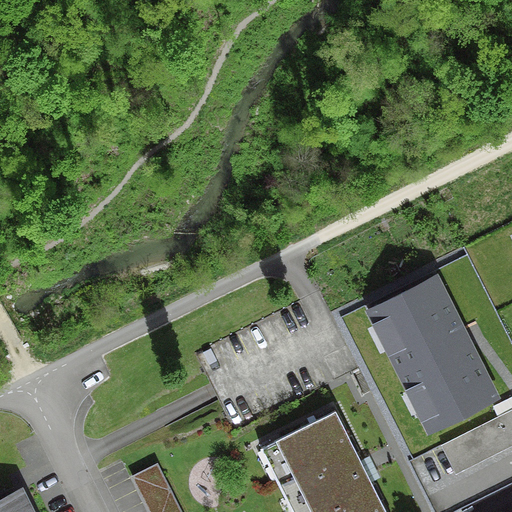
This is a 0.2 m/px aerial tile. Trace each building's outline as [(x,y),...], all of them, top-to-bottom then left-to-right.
[(497,392),(437,271),(362,308),(422,429),(497,392)] [(302,511),(391,511),(338,410),(268,446),(302,511)] [(458,468),(511,447),(511,412),(446,438),(458,468)] [(189,511),(164,460),(138,473),(157,511),(189,511)] [(0,511),(27,511),(17,491),(0,499),(0,511)]
